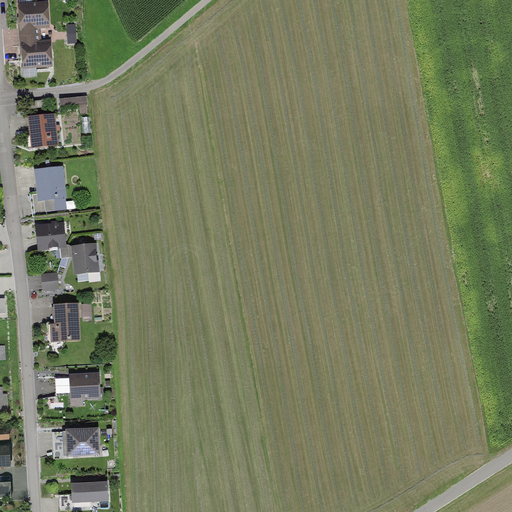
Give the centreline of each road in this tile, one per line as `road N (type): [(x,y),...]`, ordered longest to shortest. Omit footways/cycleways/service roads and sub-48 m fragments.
road 1 (residential): [(4,96),(31,511)]
road 2 (track): [(4,96),(112,77),(210,0)]
